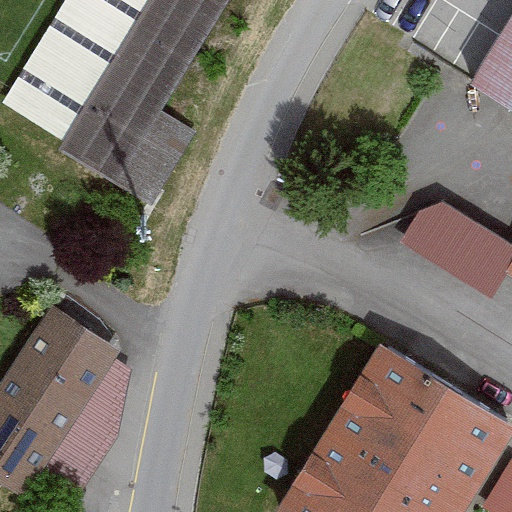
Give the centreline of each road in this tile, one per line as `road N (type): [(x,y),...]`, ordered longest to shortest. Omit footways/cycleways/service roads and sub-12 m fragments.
road 1 (unclassified): [(324,0),(254,124),(230,186),(154,511)]
road 2 (unknown): [(241,261),(366,288),(511,384)]
